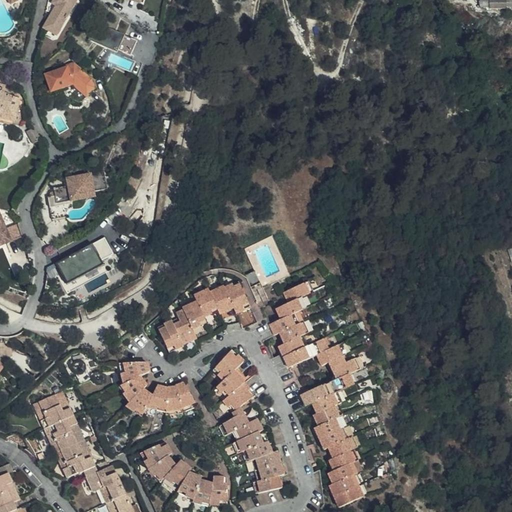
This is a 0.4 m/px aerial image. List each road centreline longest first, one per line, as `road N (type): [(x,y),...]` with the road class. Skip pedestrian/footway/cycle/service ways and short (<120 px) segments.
road 1 (residential): [(151,354),(180,371),(228,341),(248,342),(304,480),(304,501),(283,511)]
road 2 (residential): [(0,331),(25,321),(35,294),(38,268),(24,215),(55,152),(33,107),(26,65)]
